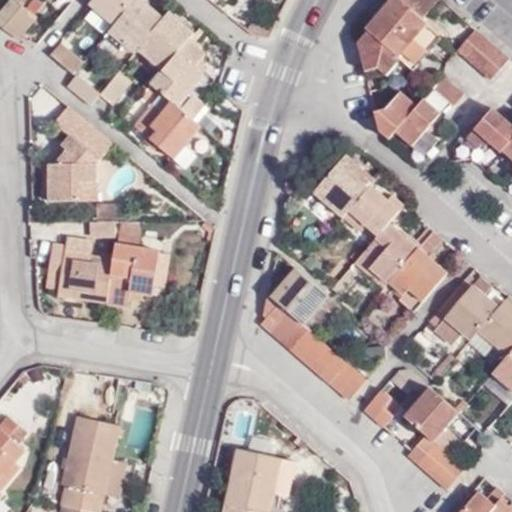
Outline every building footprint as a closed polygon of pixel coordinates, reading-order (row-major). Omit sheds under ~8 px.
[(17,0),(11,0),(0,13),(0,22),(4,26),(22,5),(17,0)] [(93,0),(90,4),(114,25),(136,0),(93,0)] [(127,45),(135,53),(139,49),(164,19),(142,0),(136,0),(114,25),(103,39),(120,52),(127,45)] [(428,25),(429,24),(422,17),(412,8),(402,0),(391,0),(382,11),(429,52),(441,38),(428,25)] [(402,0),(412,8),(418,0),(402,0)] [(422,17),(436,0),(418,0),(412,8),(422,17)] [(22,5),(4,26),(14,34),(32,14),(22,5)] [(164,19),(139,49),(164,70),(190,39),(195,32),(171,11),(164,19)] [(401,58),(414,69),(429,52),(382,11),(366,29),(369,31),(401,58)] [(206,29),(202,25),(195,32),(190,39),(194,43),(206,29)] [(474,29),(456,50),(468,60),(486,39),(474,29)] [(369,31),(360,40),(367,70),(377,68),(386,76),(401,58),(369,31)] [(203,56),(206,53),(194,43),(190,39),(164,70),(152,84),(173,102),(192,119),(205,104),(196,96),(191,91),(204,75),(203,73),(194,66),(203,56)] [(486,39),(468,60),(480,70),(498,49),(486,39)] [(84,61),(61,42),(51,53),(74,73),(84,61)] [(491,80),(509,59),(498,49),(480,70),(491,80)] [(203,73),(203,56),(194,66),(203,73)] [(132,82),(119,71),(101,94),(113,104),(132,82)] [(78,75),(69,85),(92,105),(101,94),(78,75)] [(196,96),(209,79),(204,75),(191,91),(196,96)] [(464,95),(444,76),(438,83),(434,88),(454,106),(464,95)] [(454,106),(434,88),(418,105),(396,131),(412,145),(442,113),(445,116),(454,106)] [(401,91),(385,109),(376,111),(381,131),(390,138),(396,131),(418,105),(401,91)] [(136,125),(175,159),(202,127),(192,119),(173,102),(165,112),(155,103),(136,125)] [(97,167),(115,145),(69,106),(55,123),(70,138),(63,147),(69,152),(55,168),(49,163),(49,201),(97,202),(97,167)] [(511,123),(495,108),(475,131),(500,154),(503,151),(511,140),(511,123)] [(511,140),(503,151),(511,159),(511,140)] [(63,147),(49,163),(55,168),(69,152),(63,147)] [(347,155),(314,193),(316,195),(342,218),(344,216),(372,185),(376,180),(347,155)] [(400,211),(388,200),(372,185),(344,216),(361,232),(362,233),(366,227),(378,236),(391,223),(400,211)] [(406,205),(394,194),(388,200),(400,211),(406,205)] [(311,201),(337,224),(340,221),(342,218),(316,195),(311,201)] [(125,206),(96,207),(97,222),(115,222),(119,221),(126,221),(125,206)] [(344,216),(342,218),(340,221),(357,236),(361,232),(344,216)] [(201,225),(211,236),(216,229),(205,220),(201,225)] [(91,222),(91,237),(115,237),(115,222),(97,222),(91,222)] [(378,236),(356,262),(367,273),(373,267),(389,282),(420,248),(391,223),(378,236)] [(430,228),(419,238),(424,243),(434,232),(430,228)] [(443,239),(434,232),(424,243),(420,248),(429,256),(443,239)] [(94,240),(68,236),(67,245),(66,252),(92,256),(94,240)] [(61,283),(59,295),(108,303),(114,260),(92,256),(66,252),(67,245),(54,243),(50,269),(62,271),(61,283)] [(116,244),(115,251),(114,260),(108,303),(108,305),(128,308),(129,298),(130,293),(145,295),(154,297),(155,295),(160,252),(161,250),(116,244)] [(423,302),(449,273),(429,256),(420,248),(389,282),(404,295),(410,289),(423,302)] [(171,254),(160,252),(155,295),(164,297),(171,254)] [(280,303),(261,325),(272,334),(289,314),(299,323),(302,326),(329,295),(328,293),(297,267),(271,296),(280,303)] [(373,267),(367,273),(384,288),(389,282),(373,267)] [(50,269),(48,281),(61,283),(62,271),(50,269)] [(344,285),(339,280),(332,288),(337,292),(344,285)] [(491,290),(480,280),(474,287),(486,296),(491,290)] [(468,281),(439,315),(445,320),(474,287),(468,281)] [(500,309),(486,296),(474,287),(445,320),(446,321),(436,331),(454,348),(465,336),(470,342),(479,332),(500,309)] [(400,301),(413,313),(423,302),(410,289),(404,295),(400,301)] [(313,335),(340,304),(329,295),(302,326),(308,331),(313,335)] [(511,352),(511,307),(506,302),(500,309),(479,332),(494,346),(507,358),(511,352)] [(299,323),(289,314),(272,334),(282,343),(299,323)] [(299,323),(282,343),(291,351),(308,331),(302,326),(299,323)] [(313,335),(308,331),(291,351),(301,359),(318,339),(313,335)] [(479,332),(470,342),(468,345),(484,359),(494,346),(479,332)] [(327,347),(318,339),(301,359),(310,367),(327,347)] [(337,355),(327,347),(310,367),(319,374),(337,355)] [(493,375),(511,391),(511,352),(507,358),(493,375)] [(346,363),(337,355),(319,374),(329,383),(346,363)] [(356,371),(346,363),(329,383),(338,391),(356,371)] [(431,370),(426,375),(435,383),(440,378),(431,370)] [(348,400),(366,380),(356,371),(338,391),(348,400)] [(404,379),(399,373),(384,390),(390,395),(404,379)] [(139,391),(148,392),(149,385),(140,384),(139,391)] [(430,389),(405,417),(428,437),(435,443),(460,415),(459,414),(430,389)] [(384,390),(365,411),(375,420),(394,398),(390,395),(384,390)] [(394,398),(375,420),(384,428),(403,406),(394,398)] [(469,423),(460,415),(435,443),(436,444),(445,452),(469,423)] [(67,487),(62,507),(83,511),(100,511),(104,495),(112,460),(120,427),(78,418),(63,486),(67,487)] [(0,431),(0,430),(0,492),(19,469),(14,464),(24,452),(17,445),(27,433),(10,419),(0,431)] [(414,453),(410,458),(419,465),(436,444),(435,443),(428,437),(414,453)] [(436,444),(419,465),(429,473),(446,453),(445,452),(436,444)] [(281,460),(239,451),(227,505),(257,511),(269,511),(273,496),(281,460)] [(446,453),(429,473),(439,482),(456,461),(446,453)] [(127,464),(112,460),(104,495),(120,498),(127,464)] [(282,498),(290,461),(281,460),(273,496),(282,498)] [(511,511),(511,508),(503,500),(496,507),(480,493),(462,511),(511,511)] [(0,511),(6,511),(9,509),(0,501),(0,511)]
